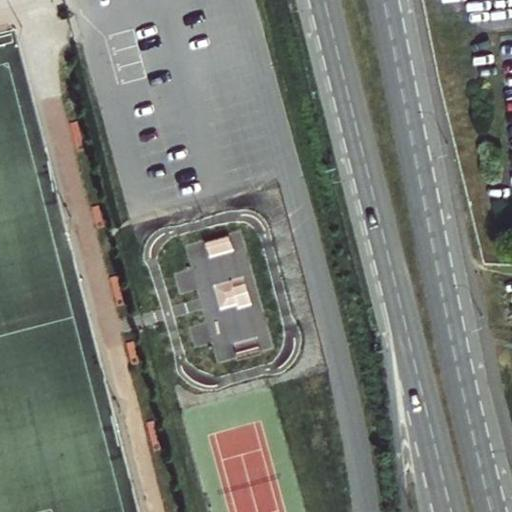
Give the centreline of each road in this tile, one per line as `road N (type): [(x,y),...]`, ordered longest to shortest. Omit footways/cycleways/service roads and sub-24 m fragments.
road 1 (primary): [(494,511),(385,0)]
road 2 (primary): [(324,0),(408,340)]
road 3 (primary): [(408,340),(446,511)]
road 4 (primary): [(408,340),(433,511)]
